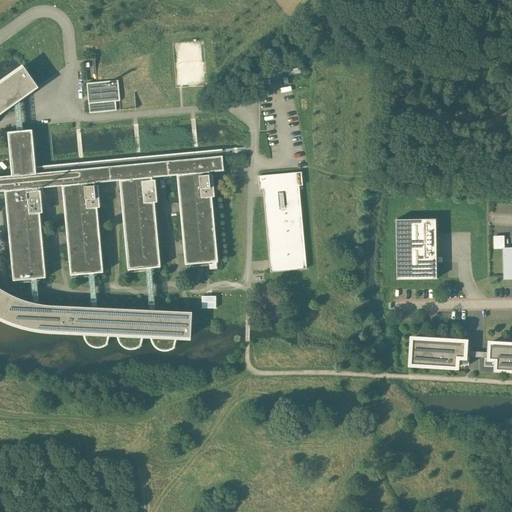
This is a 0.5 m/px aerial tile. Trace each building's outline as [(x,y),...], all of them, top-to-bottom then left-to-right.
[(35,83),(24,67),(18,71),(19,72),(29,87),(35,83)] [(92,309),(47,307),(40,305),(34,304),(29,303),(23,301),(13,297),(5,292),(0,289),(0,113),(38,87),(35,83),(29,87),(19,72),(0,84),(0,316),(6,319),(12,322),(18,324),(24,326),(32,328),(45,330),(62,331),(79,332),(79,331),(83,331),(85,339),(86,340),(87,342),(88,343),(89,345),(91,346),(94,347),(97,348),(100,348),(102,347),(104,347),(106,346),(108,344),(108,343),(111,333),(116,333),(119,340),(120,343),(121,344),(122,346),(123,347),(125,348),(127,349),(130,349),(133,349),(136,349),(139,348),(142,346),(142,345),(144,334),(150,335),(152,342),(153,344),(155,347),(157,348),(159,349),(161,350),(164,351),(166,351),(168,351),(170,350),(172,350),(173,349),(176,347),(175,347),(178,336),(184,336),(184,337),(191,337),(192,313),(156,312),(150,311),(98,309),(92,309)] [(119,80),(87,83),(89,104),(116,101),(120,101),(119,80)] [(116,101),(89,104),(90,113),(117,111),(116,101)] [(33,130),(9,132),(13,175),(14,189),(5,190),(5,191),(14,281),(32,279),(37,278),(46,278),(40,213),(43,213),(41,190),(38,191),(38,188),(63,186),(71,275),(89,274),(95,273),(104,272),(98,208),(100,207),(98,185),(96,185),(95,183),(120,180),(129,270),(146,268),(152,268),(161,267),(155,202),(158,202),(156,180),(153,180),(153,177),(178,175),(186,265),(218,261),(213,197),(215,197),(213,174),(210,175),(210,172),(224,171),(223,156),(222,149),(36,167),(33,130)] [(301,172),(258,176),(259,189),(263,189),(271,272),(307,269),(299,186),(303,185),(301,172)] [(0,191),(5,191),(5,190),(14,189),(13,175),(0,176),(0,191)] [(437,279),(436,219),(396,219),(397,279),(437,279)] [(495,235),(495,248),(507,247),(506,235),(495,235)] [(152,268),(146,268),(148,290),(150,311),(156,312),(154,287),(152,268)] [(91,292),(92,309),(98,309),(96,289),(95,273),(89,274),(91,292)] [(266,293),(262,295),(259,299),(257,303),(257,308),(259,312),(263,315),(267,317),(272,317),(276,316),(280,313),(282,309),(282,304),(281,300),(279,296),(275,293),(270,292),(266,293)] [(466,341),(412,338),(411,365),(457,367),(457,364),(469,365),(469,357),(465,356),(466,345),(466,341)] [(511,344),(490,343),(490,346),(489,358),(485,358),(484,366),(496,367),(496,370),(511,370),(511,344)] [(469,357),(485,358),(489,358),(490,346),(466,345),(465,356),(469,357)]
